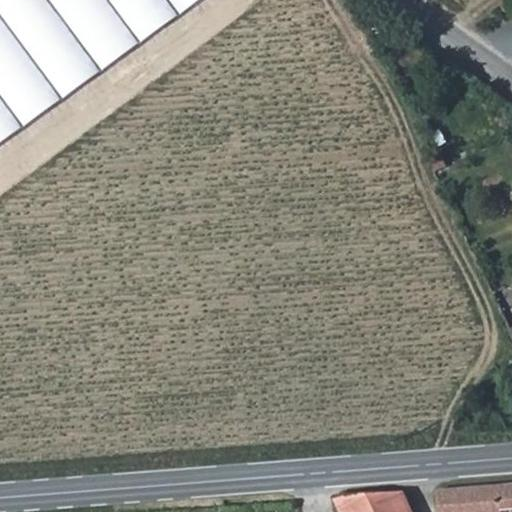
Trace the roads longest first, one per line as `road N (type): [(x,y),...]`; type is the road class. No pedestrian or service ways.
road 1 (secondary): [(0,501),(511,459)]
road 2 (track): [(0,163),(239,0)]
road 3 (tertiary): [(402,0),(511,86)]
